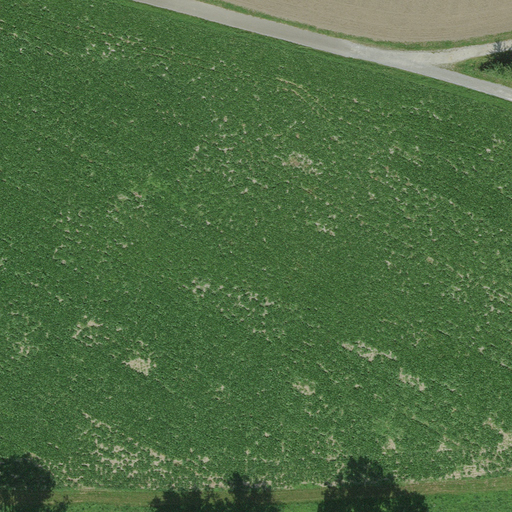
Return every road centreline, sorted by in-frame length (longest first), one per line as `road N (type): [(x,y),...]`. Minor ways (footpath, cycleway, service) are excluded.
road 1 (track): [(167,0),(353,49)]
road 2 (track): [(511,96),(353,49)]
